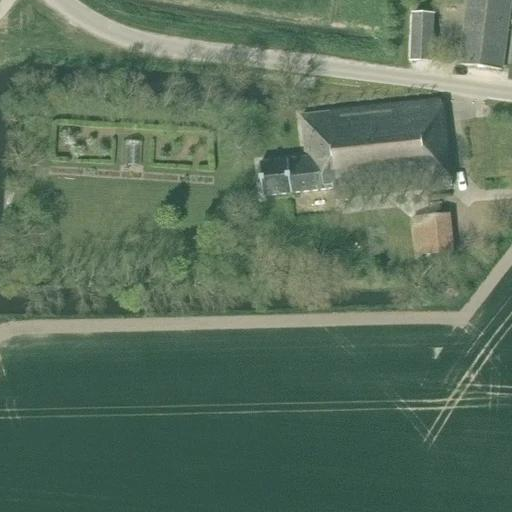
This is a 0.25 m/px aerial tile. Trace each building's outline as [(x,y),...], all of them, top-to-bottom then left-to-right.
[(468,0),(460,66),(502,71),(510,0),(468,0)] [(433,15),(414,15),(412,61),(431,62),(433,15)] [(302,116),(306,158),(260,164),(264,197),(333,189),(334,200),(452,187),(442,101),(302,116)] [(452,255),(448,217),(423,219),(426,258),(452,255)] [(213,269),(212,251),(179,251),(179,269),(213,269)]
